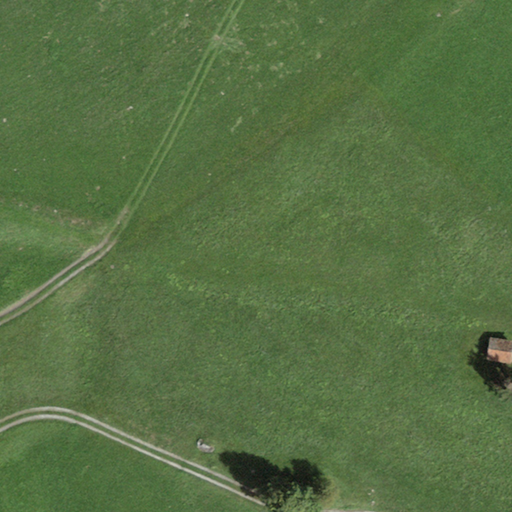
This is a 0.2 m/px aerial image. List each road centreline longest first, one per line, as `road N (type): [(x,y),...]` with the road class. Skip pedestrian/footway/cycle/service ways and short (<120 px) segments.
road 1 (track): [(328,511),(251,491),(75,412),(45,408),(0,422)]
road 2 (track): [(101,248),(127,220),(242,0)]
road 3 (track): [(0,315),(101,248)]
